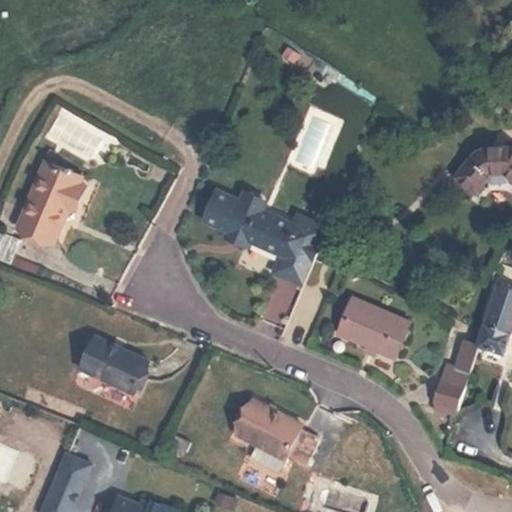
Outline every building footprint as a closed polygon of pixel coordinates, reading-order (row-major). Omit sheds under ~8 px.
[(458,170),(480,189),(495,168),(508,168),(511,171),(511,142),(507,140),(502,139),(490,139),(477,146),(458,170)] [(17,231),(55,249),(73,211),(79,214),(90,191),(85,188),(87,184),(51,165),(17,231)] [(302,283),(326,225),(304,215),(296,219),(294,224),(264,212),(266,207),(263,199),(254,195),(245,197),(242,203),(219,194),(207,222),(227,231),(230,233),(231,237),(247,243),(251,242),(281,254),(274,271),(302,283)] [(230,233),(227,231),(224,240),(248,249),(251,242),(247,243),(231,237),(230,233)] [(0,236),(0,262),(10,266),(19,244),(0,236)] [(511,286),(498,280),(482,320),(508,331),(511,319),(511,286)] [(336,329),(365,341),(374,344),(394,352),(409,316),(351,292),(336,329)] [(482,320),(474,340),(500,348),(508,331),(482,320)] [(81,368),(135,393),(150,360),(96,335),(81,368)] [(434,397),(453,404),(474,340),(470,338),(464,336),(455,362),(448,359),(441,375),(438,385),(434,397)] [(374,344),(365,341),(363,345),(372,349),(374,344)] [(299,455),(317,463),(330,436),(312,427),(314,422),(263,398),(246,435),(297,459),(299,455)] [(0,481),(22,491),(36,459),(31,457),(33,452),(17,445),(15,450),(0,443),(0,481)] [(69,511),(92,463),(68,452),(40,511),(69,511)] [(242,490),(223,482),(218,492),(238,501),(242,490)] [(177,505),(134,492),(132,499),(123,496),(101,489),(94,511),(176,511),(175,511),(177,505)] [(132,499),(134,492),(125,489),(123,496),(132,499)]
